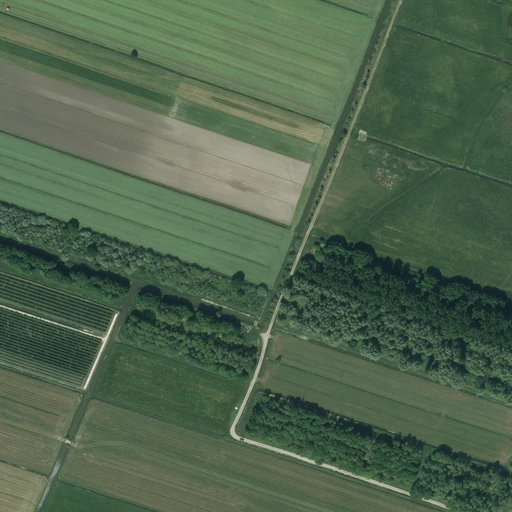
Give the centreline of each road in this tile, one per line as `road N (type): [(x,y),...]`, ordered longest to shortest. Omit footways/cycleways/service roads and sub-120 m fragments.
road 1 (track): [(461,511),(233,431),(389,28),(511,69)]
road 2 (track): [(132,275),(256,315),(254,331),(498,413)]
road 3 (track): [(330,511),(110,440),(60,439),(55,453)]
road 4 (track): [(511,363),(465,337),(452,345),(350,311),(339,328),(328,327),(295,303),(292,316),(313,322)]
road 5 (track): [(0,231),(132,275),(119,303),(75,291)]
